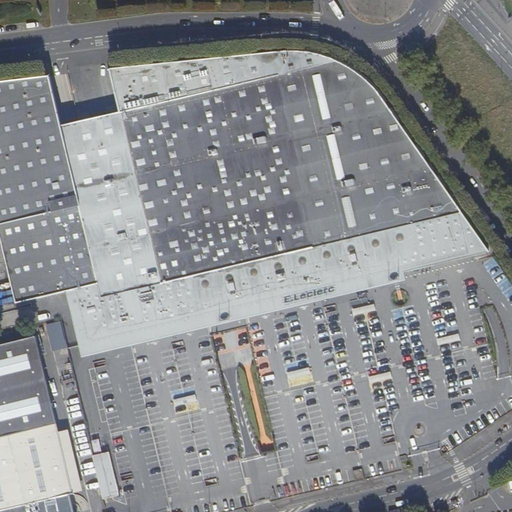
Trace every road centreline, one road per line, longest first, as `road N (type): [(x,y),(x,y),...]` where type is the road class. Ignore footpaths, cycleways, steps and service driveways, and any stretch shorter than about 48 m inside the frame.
road 1 (secondary): [(62,33),(158,20),(340,24)]
road 2 (secondary): [(374,38),(511,238)]
road 3 (unclassified): [(341,511),(438,488),(511,446)]
